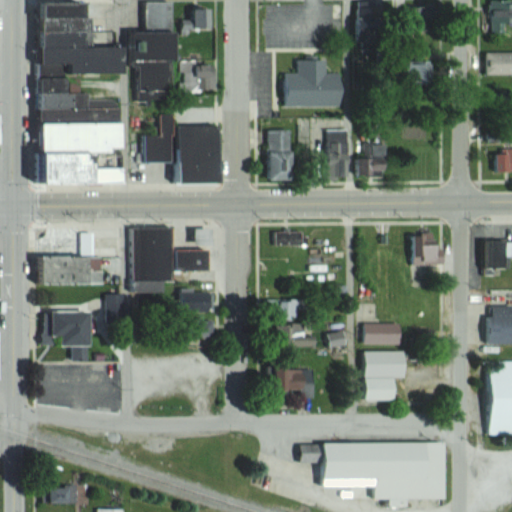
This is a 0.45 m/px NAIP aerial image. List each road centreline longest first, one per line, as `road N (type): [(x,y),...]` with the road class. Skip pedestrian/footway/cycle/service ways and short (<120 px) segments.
road 1 (secondary): [(511,199),(12,205)]
road 2 (residential): [(460,423),(122,424),(14,410)]
road 3 (residential): [(459,511),(462,200)]
road 4 (secondary): [(14,511),(12,205)]
road 5 (residential): [(241,423),(237,202)]
road 6 (secondary): [(12,205),(12,0)]
road 7 (residential): [(237,202),(239,0)]
road 8 (residential): [(462,200),(460,0)]
